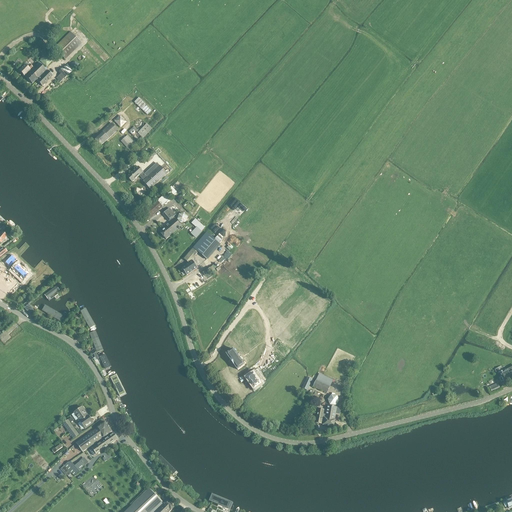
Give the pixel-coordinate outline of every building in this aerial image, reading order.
[(81,43),(70,32),(54,48),(65,59),(81,43)] [(42,86),(52,76),(47,71),(39,79),(38,77),(45,70),(38,63),(25,76),(32,83),(36,80),(42,86)] [(29,65),(27,68),(25,66),(19,71),(24,75),(29,70),(31,67),(29,65)] [(61,81),(68,76),(62,69),(58,72),(60,74),(58,76),(61,81)] [(139,98),(135,102),(147,115),(152,111),(139,98)] [(117,130),(111,123),(93,140),(100,147),(117,130)] [(134,127),(129,132),(137,141),(141,138),(135,131),(137,130),(134,127)] [(121,141),(128,149),(135,143),(128,135),(121,141)] [(150,189),(166,174),(156,163),(144,174),(138,167),(127,177),(132,182),(139,175),(143,181),(150,189)] [(160,210),(154,204),(142,215),(147,221),(160,210)] [(159,232),(166,240),(182,226),(175,218),(177,217),(169,208),(162,215),(169,223),(159,232)] [(178,215),(176,220),(180,224),(185,223),(186,218),(183,214),(178,215)] [(204,228),(195,219),(192,223),(197,229),(192,234),(195,238),(201,232),(201,231),(204,228)] [(212,237),(207,232),(193,248),(198,253),(212,237)] [(212,237),(198,253),(206,259),(220,244),(212,237)] [(184,259),(189,263),(181,268),(186,275),(197,268),(192,261),(192,260),(198,253),(193,249),(184,259)] [(12,268),(10,270),(14,273),(13,274),(16,277),(17,276),(21,280),(23,278),(26,275),(28,273),(25,270),(26,269),(20,264),(20,265),(17,262),(15,264),(12,267),(12,268)] [(202,272),(205,276),(214,270),(212,266),(210,268),(209,267),(202,272)] [(39,278),(32,285),(35,288),(46,279),(42,275),(39,278)] [(54,291),(45,297),(49,303),(58,296),(54,291)] [(62,315),(46,306),(43,311),(59,321),(62,315)] [(86,307),(79,310),(90,329),(96,326),(86,307)] [(103,349),(95,330),(89,333),(97,352),(103,349)] [(277,355),(263,367),(269,374),(283,362),(282,361),(287,357),(279,348),(274,352),(277,355)] [(238,370),(245,365),(233,349),(226,354),(238,370)] [(109,367),(102,353),(98,356),(104,369),(109,367)] [(504,382),(511,378),(507,369),(500,373),(501,377),(499,378),(501,382),(503,381),(504,382)] [(253,373),(247,378),(255,388),(256,388),(257,389),(263,385),(261,383),(262,383),(261,382),(264,380),(257,371),(254,373),(253,373)] [(124,394),(116,374),(109,377),(117,397),(124,394)] [(325,377),(319,374),(316,381),(313,387),(327,394),(333,381),(325,377)] [(302,388),(307,390),(312,379),(307,377),(302,388)] [(337,396),(332,395),(328,400),(330,405),(336,406),(339,401),(337,396)] [(325,414),(323,414),(322,421),(323,422),(322,425),(334,427),(335,422),(338,423),(341,408),(327,406),(325,414)] [(81,407),(73,413),(85,429),(93,423),(81,407)] [(322,421),(323,414),(324,410),(318,409),(315,423),(321,424),(322,421)] [(69,420),(63,424),(73,439),(79,435),(69,420)] [(106,435),(108,434),(111,431),(105,423),(76,443),(82,451),(106,435)] [(109,436),(108,437),(92,448),(96,454),(117,439),(113,433),(109,436)] [(178,473),(160,455),(156,459),(174,476),(178,473)] [(87,464),(83,459),(75,466),(71,463),(67,463),(64,465),(75,476),(82,470),(81,469),(84,466),(87,464)] [(152,511),(162,503),(151,492),(149,489),(132,506),(125,511),(152,511)] [(506,501),(503,503),(505,507),(506,509),(508,508),(509,509),(511,507),(511,498),(506,501)] [(231,506),(213,499),(210,504),(228,511),(231,506)] [(168,511),(173,507),(167,501),(155,511),(168,511)]
